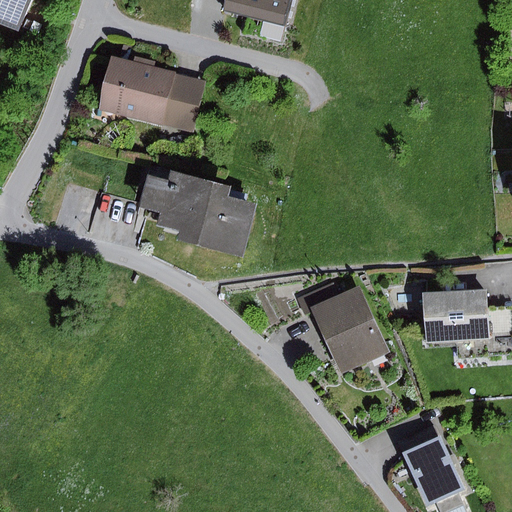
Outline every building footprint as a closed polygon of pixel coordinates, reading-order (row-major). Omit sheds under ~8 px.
[(0,0),(0,18),(19,26),(29,0),(0,0)] [(291,0),(227,0),(225,10),(285,25),(291,0)] [(133,62),(112,57),(98,109),(161,126),(175,73),(154,67),(155,62),(134,56),(133,62)] [(207,81),(175,73),(161,126),(193,134),(207,81)] [(169,181),(149,176),(141,208),(160,213),(157,226),(180,232),(178,242),(244,259),(258,204),(229,196),(231,187),(171,171),(169,181)] [(313,308),(333,300),(326,286),(297,299),(304,313),(313,308)] [(333,300),(313,308),(342,373),(389,352),(360,288),(333,300)] [(487,290),(424,294),(426,342),(457,341),(458,356),(491,354),(489,308),(487,290)] [(511,307),(489,308),(491,354),(511,353),(511,307)] [(398,442),(403,454),(441,437),(435,425),(398,442)] [(441,437),(403,454),(428,508),(437,504),(440,511),(466,511),(458,493),(466,490),(441,437)]
